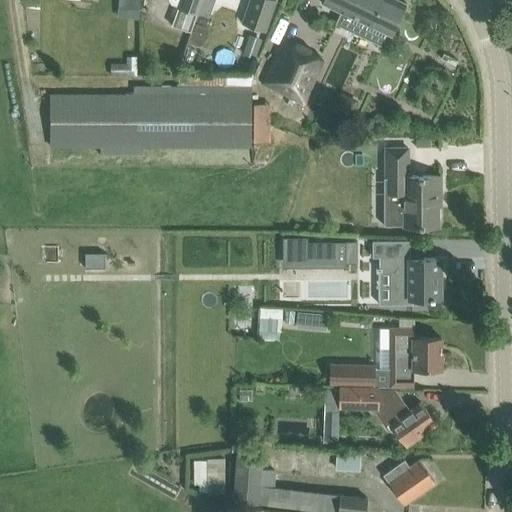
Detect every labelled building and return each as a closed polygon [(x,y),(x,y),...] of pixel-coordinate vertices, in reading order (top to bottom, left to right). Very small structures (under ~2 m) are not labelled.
[(118,0),(116,16),(138,19),(139,12),(147,14),(149,0),(118,0)] [(196,17),(201,0),(179,0),(178,6),(176,11),(196,17)] [(274,0),(249,0),(241,25),(264,33),(275,0),(274,0)] [(391,35),(406,3),(400,0),(321,0),(321,2),(350,16),(344,27),(360,35),(366,23),(391,35)] [(319,64),(281,47),(265,82),(302,100),(312,77),(313,77),(319,64)] [(110,62),(109,75),(132,76),(133,63),(110,62)] [(50,94),(50,146),(251,146),(251,94),(50,94)] [(407,148),(384,148),(385,192),(401,192),(401,226),(438,226),(437,198),(440,198),(440,175),(408,176),(407,148)] [(305,236),(283,236),(283,264),(343,264),(343,240),(305,240),(305,236)] [(371,240),(371,257),(400,257),(400,239),(371,240)] [(440,280),(440,261),(440,258),(420,259),(409,259),(405,259),(406,262),(391,263),(392,297),(403,296),(403,298),(429,299),(434,299),(434,298),(440,298),(440,280)] [(256,305),(255,338),(277,339),(278,306),(256,305)] [(414,330),(394,330),(394,373),(414,373),(414,369),(441,369),(441,337),(414,337),(414,330)] [(331,364),(330,384),(376,386),(376,366),(331,364)] [(378,387),(337,387),(337,407),(370,407),(378,407),(378,387)] [(378,407),(370,407),(389,434),(395,431),(405,446),(437,424),(421,402),(405,413),(401,407),(387,387),(378,387),(378,407)] [(364,511),(366,497),(260,485),(262,452),(235,450),(231,501),(258,503),(334,511),(364,511)] [(360,455),(336,453),(334,468),(359,470),(360,455)] [(404,459),(383,474),(403,503),(435,481),(419,459),(409,466),(404,459)] [(207,460),(193,460),(193,484),(207,484),(207,460)]
